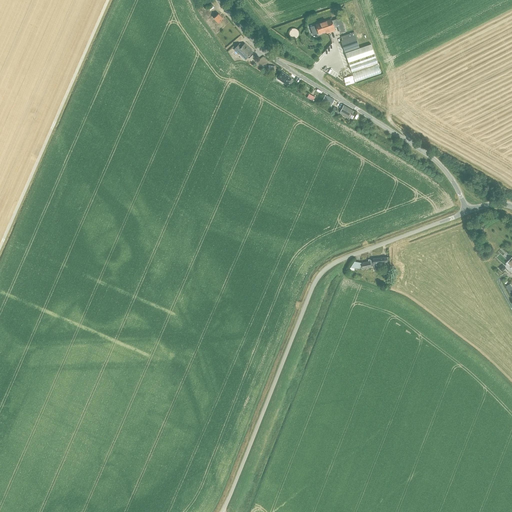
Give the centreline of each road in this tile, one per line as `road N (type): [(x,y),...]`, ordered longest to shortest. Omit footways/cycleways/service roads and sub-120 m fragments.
road 1 (unclassified): [(222,511),(318,276),(340,259),(469,208)]
road 2 (unclassified): [(469,208),(436,161),(269,56),(219,0)]
